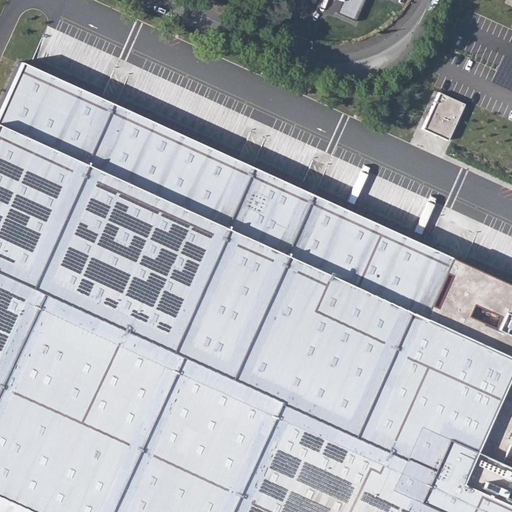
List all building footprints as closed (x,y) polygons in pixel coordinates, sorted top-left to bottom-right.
[(338,0),(339,0),(334,13),(353,21),(362,0),(338,0)] [(511,56),(506,54),(493,78),(511,87),(511,56)] [(511,511),(511,292),(16,67),(0,101),(0,511),(511,511)] [(452,140),(467,106),(441,95),(426,128),(452,140)] [(344,192),(338,205),(348,209),(353,195),(344,192)]
